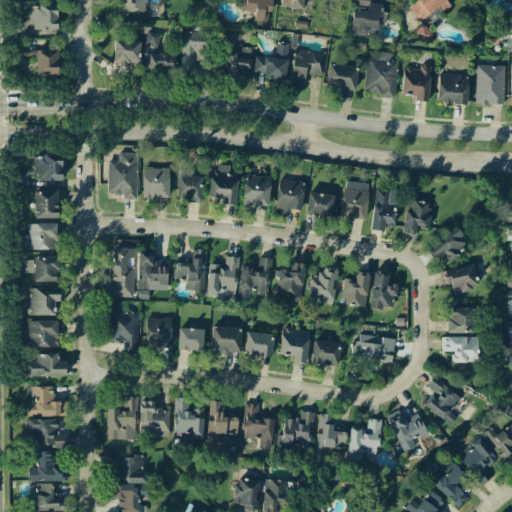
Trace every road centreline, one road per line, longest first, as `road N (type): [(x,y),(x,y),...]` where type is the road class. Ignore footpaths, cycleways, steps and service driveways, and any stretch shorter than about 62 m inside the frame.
road 1 (residential): [(88,374),(384,394),(417,368),(422,274),(401,254),(360,248)]
road 2 (secondary): [(511,134),(372,126),(236,106),(83,102)]
road 3 (secondary): [(84,136),(200,135),(471,164)]
road 4 (residential): [(84,136),(89,511)]
road 5 (residential): [(360,248),(216,228),(87,224)]
